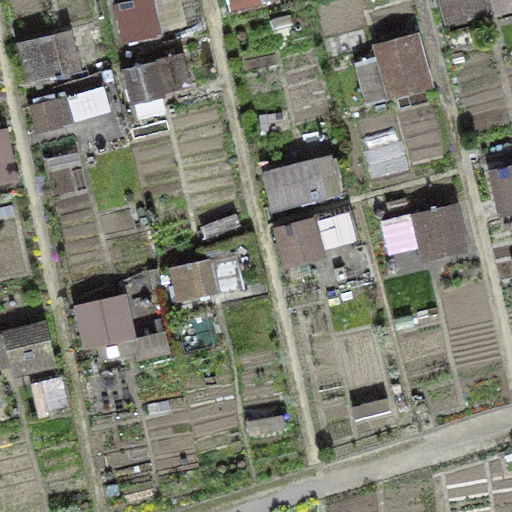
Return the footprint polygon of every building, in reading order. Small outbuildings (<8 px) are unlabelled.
[(166,32),(157,0),(123,0),(112,3),(122,44),(166,32)] [(264,5),(263,0),(227,0),(230,12),(264,5)] [(511,0),(437,0),(444,26),(511,9),(511,0)] [(82,69),(71,26),(17,40),(28,83),(82,69)] [(418,28),(371,42),(374,52),(366,55),(365,52),(352,56),(366,102),(382,97),(382,100),(435,84),(418,28)] [(193,86),(184,50),(119,65),(127,103),(193,86)] [(0,181),(18,178),(7,125),(0,126),(0,181)] [(334,150),(260,169),(271,210),(344,191),(334,150)] [(497,215),(511,211),(511,160),(486,166),(497,215)] [(470,250),(458,200),(384,217),(385,220),(381,221),(387,247),(392,246),(393,250),(416,245),(420,261),(470,250)] [(326,255),(315,213),(273,224),(285,266),(326,255)] [(241,284),(234,250),(167,264),(175,298),(241,284)] [(83,347),(135,335),(125,290),(73,302),(83,347)] [(46,317),(1,327),(13,376),(57,366),(46,317)]
